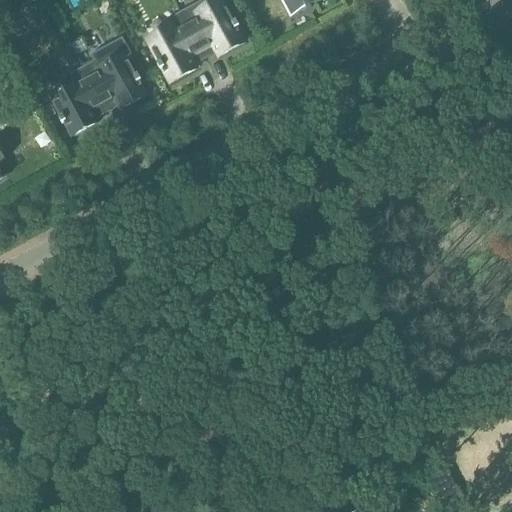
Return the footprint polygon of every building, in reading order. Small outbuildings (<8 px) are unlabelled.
[(202,54),(214,47),(220,58),(245,44),(237,30),(240,28),(237,23),(234,25),(220,0),(204,0),(180,13),(202,54)] [(283,0),(293,17),(306,9),(307,11),(312,8),(311,7),(323,0),(283,0)] [(171,28),(148,41),(161,65),(158,66),(161,71),(164,70),(172,84),(196,71),(190,60),(202,54),(180,13),(167,21),(171,28)] [(9,14),(0,18),(0,29),(6,39),(19,32),(9,14)] [(136,78),(125,59),(132,55),(123,39),(91,56),(95,62),(83,69),(104,107),(116,101),(122,111),(146,98),(139,84),(142,82),(139,77),(136,78)] [(98,124),(92,114),(104,107),(83,69),(70,76),(74,84),(51,96),(63,118),(60,120),(63,125),(65,124),(73,138),(98,124)] [(34,96),(24,83),(15,90),(20,97),(22,96),(26,101),(34,96)] [(56,116),(51,106),(42,111),(47,120),(56,116)] [(265,511),(269,509),(256,492),(229,511),(265,511)] [(166,511),(164,498),(134,501),(135,511),(166,511)]
